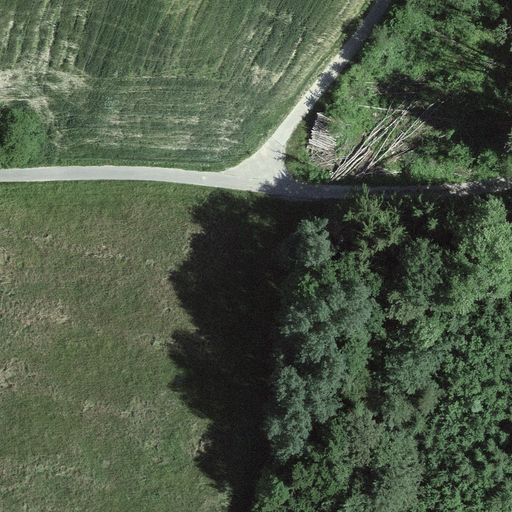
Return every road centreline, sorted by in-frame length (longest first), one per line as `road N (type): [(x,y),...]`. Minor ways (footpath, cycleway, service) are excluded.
road 1 (track): [(511,188),(462,204),(381,205),(195,176),(0,171)]
road 2 (track): [(239,183),(306,119),(390,0)]
